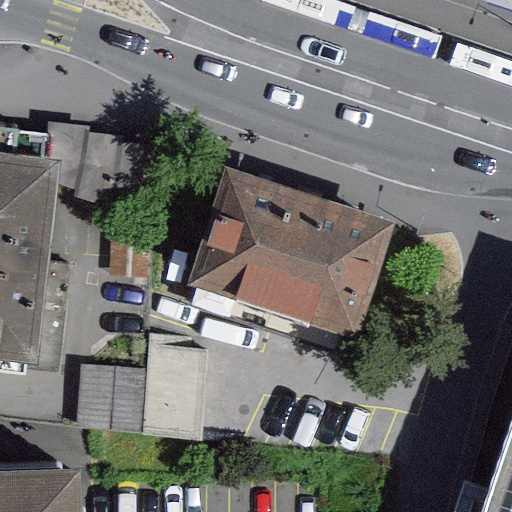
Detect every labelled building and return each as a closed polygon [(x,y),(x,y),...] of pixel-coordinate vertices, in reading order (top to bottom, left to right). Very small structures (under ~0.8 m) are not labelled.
[(0,160),(0,367),(37,372),(60,167),(0,160)] [(392,234),(239,184),(199,305),(352,356),(392,234)] [(192,338),(150,334),(147,372),(141,436),(199,442),(208,350),(191,349),(192,338)] [(147,372),(78,365),(72,430),(90,431),(141,436),(147,372)] [(511,511),(511,447),(492,511),(511,511)] [(0,463),(0,511),(68,511),(66,462),(0,463)]
